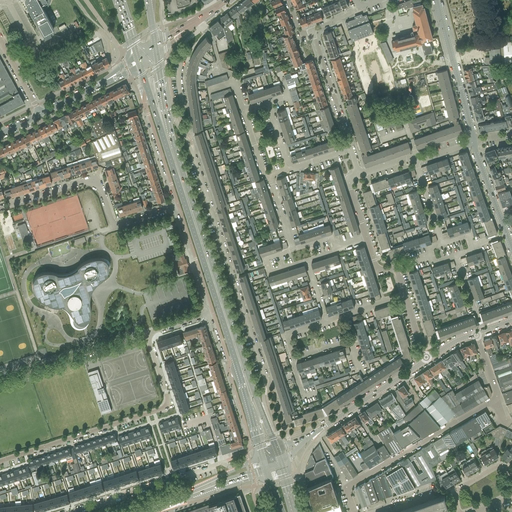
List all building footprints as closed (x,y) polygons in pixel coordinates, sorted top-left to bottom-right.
[(23,0),(24,0),(25,3),(44,37),(50,34),(49,31),(54,29),(44,11),(44,10),(46,9),(47,7),(48,6),(49,4),(50,3),(51,1),(50,0),(23,0)] [(251,0),(244,0),(243,2),(252,14),(255,12),(251,7),(250,6),(254,3),(251,0)] [(345,0),(340,0),(339,1),(342,9),(345,8),(348,6),(345,0)] [(410,0),(390,8),(391,11),(403,6),(404,9),(413,7),(414,10),(413,10),(416,24),(413,25),(414,29),(417,28),(419,33),(411,35),(411,34),(410,34),(407,35),(406,36),(394,39),(394,40),(392,41),(394,49),(397,49),(397,51),(401,50),(401,49),(421,43),(424,54),(433,51),(430,39),(432,38),(428,24),(424,7),(423,7),(422,4),(421,4),(420,0),(419,0),(413,2),(412,0),(410,0)] [(336,2),(333,3),(337,11),(340,10),(342,9),(339,1),(336,2)] [(239,4),(236,6),(241,13),(243,12),(244,13),(244,14),(246,12),(249,16),(249,17),(252,17),(252,14),(243,2),(239,4)] [(333,3),(328,6),(331,14),(334,13),(334,12),(337,11),(333,3)] [(274,12),(275,15),(285,11),(283,5),(275,9),(276,12),(274,12)] [(331,14),(328,6),(322,8),(326,16),(329,14),(329,15),(331,14)] [(230,11),(229,12),(232,16),(234,18),(236,17),(240,14),(240,13),(235,7),(230,11)] [(316,8),(314,9),(318,21),(320,20),(321,20),(322,20),(322,19),(323,19),(322,17),(325,16),(322,10),(317,12),(316,8)] [(309,11),(313,23),(318,21),(314,9),(309,11)] [(278,17),(279,20),(288,16),(285,11),(275,15),(276,18),(278,17)] [(304,12),(308,25),(313,23),(309,11),(304,13),(304,12)] [(308,25),(304,12),(301,13),(302,17),(299,18),(302,27),(308,25)] [(218,20),(223,27),(225,35),(227,40),(232,36),(231,33),(228,28),(234,23),(232,20),(232,19),(231,17),(228,13),(227,13),(221,18),(218,20)] [(345,22),(348,30),(352,41),(373,33),(366,14),(362,16),(362,14),(356,16),(357,18),(345,22)] [(278,23),(279,26),(290,22),(288,17),(288,16),(279,20),(280,22),(278,23)] [(218,20),(209,27),(219,40),(225,35),(223,27),(218,20)] [(282,28),(283,30),(292,27),(290,22),(279,26),(280,28),(282,28)] [(283,36),(292,33),(294,33),(292,27),(283,30),(284,33),(282,33),(283,36)] [(323,38),(324,41),(333,38),(331,32),(323,35),(324,38),(323,38)] [(292,33),(283,36),(280,38),(280,40),(281,43),(293,38),(292,36),(292,33)] [(210,46),(212,44),(206,37),(203,40),(202,39),(200,41),(201,42),(199,45),(206,50),(209,47),(210,46)] [(293,38),(281,43),(283,48),(284,47),(295,43),(295,41),(294,41),(293,38)] [(325,43),(327,46),(335,43),(333,38),(324,41),(325,43)] [(95,43),(93,45),(95,50),(97,53),(100,51),(100,52),(103,50),(101,40),(95,43)] [(511,65),(511,40),(501,42),(504,66),(511,65)] [(284,50),(285,53),(297,48),(296,46),(296,45),(295,43),(284,47),(285,50),(284,50)] [(327,50),(328,52),(337,49),(335,43),(327,46),(328,49),(327,50)] [(391,57),(385,44),(381,46),(387,59),(391,57)] [(93,45),(88,47),(93,55),(97,53),(93,45)] [(205,52),(206,50),(199,45),(196,48),(195,48),(194,49),(195,50),(193,53),(201,57),(204,54),(205,52)] [(289,54),(290,56),(299,53),(298,51),(297,48),(285,53),(286,55),(289,54)] [(337,49),(328,52),(329,54),(331,58),(331,57),(332,60),(343,56),(351,53),(350,50),(342,53),(338,54),(337,49)] [(487,58),(485,58),(485,64),(487,64),(490,64),(500,64),(499,49),(489,49),(490,58),(487,58)] [(225,60),(232,58),(230,50),(218,54),(220,61),(225,60)] [(200,60),(201,57),(193,53),(191,57),(190,57),(190,58),(191,59),(189,63),(198,65),(200,61),(200,60)] [(287,60),(288,62),(300,58),(299,56),(300,55),(299,53),(290,56),(291,59),(287,60)] [(333,65),(342,63),(341,60),(344,58),(343,56),(332,60),(331,60),(332,62),(332,63),(332,65),(333,65)] [(103,58),(100,59),(105,68),(110,65),(106,57),(103,59),(103,58)] [(300,64),(301,63),(303,63),(302,60),(301,60),(300,58),(288,62),(289,65),(293,64),(294,66),(300,64)] [(0,115),(24,102),(0,59),(0,115)] [(100,70),(95,59),(90,62),(95,72),(100,70)] [(99,61),(96,62),(100,70),(105,68),(100,59),(98,60),(99,61)] [(303,63),(298,64),(298,65),(300,64),(301,69),(300,69),(300,70),(302,69),(314,65),(314,64),(314,62),(313,62),(312,59),(305,62),(303,63)] [(85,62),(82,63),(83,63),(88,75),(90,74),(91,75),(94,73),(92,69),(90,65),(87,67),(86,64),(85,62)] [(83,69),(80,71),(84,78),(87,77),(87,76),(88,75),(83,63),(82,63),(80,64),(81,67),(83,69)] [(197,68),(198,65),(189,63),(188,67),(187,67),(187,68),(188,69),(187,73),(196,74),(197,70),(197,68)] [(334,68),(335,71),(347,67),(346,64),(342,65),(342,63),(333,65),(333,66),(333,68),(334,68)] [(302,69),(303,72),(302,72),(302,75),(308,73),(316,71),(315,68),(315,67),(315,66),(314,66),(314,65),(302,69)] [(337,76),(345,73),(344,70),(348,69),(347,67),(335,71),(336,73),(335,74),(336,76),(337,76)] [(464,70),(463,70),(465,76),(473,74),(472,70),(475,70),(474,68),(474,67),(471,68),(468,69),(464,70)] [(74,68),(72,69),(78,80),(80,79),(80,80),(84,78),(80,71),(77,72),(75,73),(74,70),(75,70),(74,68)] [(73,74),(69,76),(73,84),(76,82),(76,81),(78,80),(72,69),(70,70),(71,72),(72,71),(73,74)] [(437,122),(449,119),(456,117),(459,117),(447,70),(435,73),(436,75),(439,74),(440,79),(439,79),(439,82),(441,82),(442,88),(441,89),(442,91),(443,91),(445,98),(443,98),(444,101),(446,100),(447,107),(445,108),(444,108),(445,110),(448,110),(450,116),(448,116),(448,117),(446,118),(443,119),(438,120),(436,120),(437,122)] [(305,77),(306,80),(318,76),(317,74),(317,73),(317,71),(316,71),(308,73),(308,76),(305,77)] [(63,73),(61,74),(67,86),(69,85),(69,86),(73,84),(69,76),(68,74),(64,75),(63,73)] [(196,76),(196,74),(187,73),(187,77),(186,77),(186,79),(187,79),(187,83),(196,82),(196,78),(196,76)] [(338,79),(338,82),(350,78),(349,75),(346,76),(345,73),(337,76),(337,77),(336,77),(337,79),(338,79)] [(473,74),(465,76),(466,82),(471,80),(474,79),(477,79),(476,76),(476,74),(476,73),(473,74)] [(67,86),(61,74),(59,75),(60,77),(61,77),(62,80),(58,82),(62,89),(66,88),(65,87),(67,86)] [(308,85),(319,82),(319,81),(320,80),(319,78),(318,78),(318,76),(306,80),(307,82),(310,81),(311,84),(308,85)] [(291,79),(286,81),(287,86),(293,84),(295,83),(294,78),(291,79)] [(340,87),(349,84),(348,81),(351,80),(350,78),(338,82),(339,84),(339,85),(339,86),(340,87)] [(471,81),(466,83),(468,89),(480,86),(479,82),(478,82),(478,80),(474,81),(471,81)] [(196,84),(196,82),(187,83),(187,87),(186,87),(186,89),(187,89),(188,93),(197,91),(197,86),(196,84)] [(312,87),(313,90),(321,87),(319,82),(308,85),(309,88),(312,87)] [(293,84),(287,86),(289,91),(296,89),(295,86),(296,86),(295,83),(293,84)] [(480,86),(468,89),(470,95),(494,88),(493,83),(480,86)] [(125,84),(119,87),(123,94),(124,96),(126,99),(129,97),(127,94),(129,93),(125,84)] [(341,90),(342,93),(354,89),(353,86),(350,87),(349,84),(340,87),(340,88),(341,90)] [(505,86),(501,88),(504,97),(505,97),(508,106),(508,107),(511,105),(511,104),(509,95),(505,87),(505,86)] [(119,87),(114,89),(120,101),(122,99),(121,98),(124,96),(123,94),(119,87)] [(310,94),(311,96),(323,93),(321,87),(313,90),(314,92),(310,94)] [(114,89),(109,92),(113,100),(115,98),(117,102),(120,101),(114,89)] [(354,89),(342,93),(343,95),(343,96),(343,97),(344,97),(344,98),(352,95),(351,92),(355,91),(354,89)] [(198,94),(197,91),(188,93),(189,97),(187,97),(188,98),(189,98),(189,102),(199,101),(198,96),(198,94)] [(109,92),(104,95),(108,103),(108,104),(110,107),(112,105),(111,103),(114,102),(113,100),(109,92)] [(256,101),(253,93),(248,95),(251,103),(256,101)] [(316,98),(317,101),(325,98),(325,97),(324,95),(323,93),(311,96),(312,99),(316,98)] [(104,95),(98,97),(104,109),(107,108),(106,106),(108,104),(108,103),(104,95)] [(346,103),(346,105),(356,102),(357,101),(355,96),(352,97),(347,99),(349,104),(348,104),(347,103),(346,103)] [(99,111),(104,109),(98,97),(93,100),(99,111)] [(317,101),(313,102),(314,105),(316,110),(320,109),(328,107),(326,103),(327,103),(326,101),(325,98),(317,101)] [(485,99),(472,103),(473,109),(478,107),(481,106),(480,102),(481,102),(481,103),(486,102),(485,99)] [(88,103),(86,104),(89,108),(91,112),(93,111),(93,112),(96,111),(97,113),(97,114),(100,113),(99,112),(99,111),(93,100),(88,103)] [(200,110),(199,101),(189,102),(190,106),(189,106),(189,108),(190,108),(191,112),(200,110)] [(356,102),(346,105),(349,114),(352,123),(355,132),(358,141),(361,151),(371,148),(380,145),(378,138),(376,139),(377,143),(373,145),(370,146),(370,145),(369,146),(367,141),(368,141),(368,138),(366,138),(364,132),(365,132),(364,129),(363,129),(361,123),(364,122),(363,119),(360,120),(358,114),(361,113),(360,110),(357,111),(355,105),(357,104),(356,102)] [(86,104),(81,106),(86,117),(91,115),(90,112),(91,112),(89,108),(86,104)] [(505,104),(502,105),(506,120),(508,127),(511,125),(508,107),(508,106),(505,107),(505,104)] [(227,107),(225,108),(226,113),(229,112),(237,110),(235,105),(227,107)] [(81,106),(75,109),(80,117),(81,121),(84,119),(87,118),(86,117),(81,106)] [(474,110),(475,115),(483,113),(482,110),(487,109),(486,106),(474,110)] [(320,109),(321,115),(330,112),(329,111),(330,111),(329,108),(328,108),(328,107),(320,109)] [(70,112),(76,123),(82,121),(80,117),(75,109),(70,112)] [(128,118),(137,116),(137,115),(136,113),(135,110),(121,114),(122,117),(128,116),(129,118),(128,118)] [(201,120),(200,110),(191,112),(191,116),(190,116),(190,117),(192,117),(192,121),(201,120)] [(70,112),(64,115),(68,122),(70,126),(73,125),(76,123),(70,112)] [(321,115),(318,116),(318,117),(320,121),(323,120),(331,117),(331,116),(331,113),(330,114),(330,112),(321,115)] [(433,112),(407,121),(411,132),(418,130),(417,124),(426,122),(427,126),(436,124),(433,112)] [(59,118),(65,129),(67,128),(68,128),(66,125),(65,123),(67,122),(68,122),(64,115),(59,118)] [(125,120),(127,125),(138,121),(139,120),(138,119),(137,116),(128,118),(125,120)] [(399,116),(388,120),(390,127),(401,124),(399,116)] [(323,120),(320,121),(321,126),(322,126),(325,125),(333,122),(333,121),(332,118),(332,119),(331,117),(323,120)] [(416,139),(414,140),(417,149),(463,133),(460,123),(458,124),(458,122),(458,121),(458,120),(457,120),(456,119),(456,117),(454,118),(449,119),(449,121),(452,120),(453,122),(455,127),(453,127),(453,126),(452,125),(449,126),(450,127),(450,128),(444,130),(444,129),(443,128),(440,129),(441,130),(441,131),(435,134),(434,132),(434,131),(431,132),(432,133),(432,135),(426,137),(425,135),(425,134),(422,135),(423,136),(423,138),(417,140),(416,139)] [(53,121),(57,129),(58,130),(61,137),(64,135),(63,132),(62,132),(60,127),(62,126),(63,126),(61,123),(59,118),(53,121)] [(102,118),(95,122),(102,134),(109,131),(107,127),(102,118)] [(193,125),(192,125),(192,127),(193,127),(194,131),(203,129),(202,125),(204,124),(204,123),(209,123),(209,124),(212,124),(211,118),(209,119),(207,119),(203,120),(201,120),(192,121),(193,125)] [(288,120),(280,122),(282,128),(290,125),(293,124),(291,119),(288,120)] [(240,120),(232,123),(229,124),(231,129),(234,128),(242,125),(240,120)] [(381,120),(375,122),(378,131),(383,129),(381,120)] [(483,124),(478,125),(478,127),(479,132),(504,127),(503,120),(493,122),(493,121),(490,121),(490,122),(483,124)] [(51,123),(48,124),(53,132),(58,130),(57,129),(53,121),(51,122),(51,123)] [(127,125),(128,130),(140,127),(140,126),(140,124),(139,124),(138,121),(127,125)] [(94,124),(91,126),(92,128),(97,137),(102,134),(95,122),(93,123),(94,124)] [(321,126),(320,126),(321,128),(323,128),(324,131),(330,129),(335,128),(334,126),(335,126),(334,124),(333,124),(333,122),(325,125),(322,126),(321,126)] [(45,125),(43,126),(47,135),(53,132),(48,124),(46,125),(45,125)] [(40,128),(38,129),(45,142),(45,143),(50,140),(47,135),(43,126),(40,127),(40,128)] [(140,127),(128,130),(129,133),(131,133),(132,135),(134,135),(142,132),(142,131),(142,129),(141,129),(140,127)] [(35,130),(33,131),(37,140),(39,143),(41,141),(42,143),(45,142),(38,129),(36,131),(35,130)] [(291,130),(283,133),(285,138),(293,135),(296,134),(295,129),(294,129),(291,130)] [(90,142),(95,158),(97,164),(123,156),(114,130),(90,142)] [(30,133),(28,135),(32,143),(33,145),(39,143),(37,140),(33,131),(30,133)] [(207,140),(203,131),(195,134),(196,138),(195,138),(195,140),(197,140),(198,143),(207,140)] [(134,135),(132,135),(133,140),(134,140),(134,141),(144,138),(142,132),(134,135)] [(236,135),(238,140),(246,137),(244,132),(236,135)] [(24,136),(21,137),(25,146),(31,144),(32,143),(28,135),(24,136)] [(293,135),(285,138),(287,144),(295,141),(293,135)] [(19,139),(16,140),(22,151),(24,150),(23,147),(25,146),(21,137),(19,138),(19,139)] [(132,142),(131,142),(132,145),(137,144),(138,146),(146,143),(144,138),(134,141),(132,142)] [(13,141),(11,142),(15,151),(18,150),(19,152),(22,151),(16,140),(14,141),(13,141)] [(210,149),(207,140),(198,143),(199,147),(198,147),(198,149),(199,149),(201,152),(210,149)] [(8,144),(6,145),(11,156),(14,154),(12,152),(15,151),(11,142),(8,143),(8,144)] [(371,148),(361,151),(362,153),(361,154),(361,155),(362,155),(362,156),(363,156),(363,157),(362,158),(365,167),(411,151),(408,142),(408,143),(401,145),(400,142),(398,143),(399,146),(392,149),(392,147),(389,148),(390,150),(383,152),(383,150),(380,151),(380,153),(374,155),(373,151),(370,152),(371,156),(368,157),(366,153),(367,152),(366,151),(371,149),(371,148)] [(75,149),(73,143),(66,146),(69,151),(75,149)] [(135,149),(136,152),(147,149),(147,146),(147,145),(146,144),(146,143),(138,146),(138,148),(135,149)] [(3,146),(0,147),(4,155),(5,156),(7,155),(8,157),(11,156),(6,145),(4,146),(3,146)] [(310,145),(305,146),(306,149),(309,158),(314,156),(311,148),(310,145)] [(294,149),(296,153),(298,161),(303,159),(301,151),(300,147),(294,149)] [(507,162),(504,147),(497,149),(498,158),(502,157),(503,162),(507,162)] [(137,155),(137,158),(149,154),(149,153),(149,151),(148,151),(147,149),(136,152),(137,155)] [(212,159),(210,149),(201,152),(202,156),(201,156),(201,158),(202,158),(204,161),(212,159)] [(485,153),(484,154),(489,167),(494,166),(495,166),(496,166),(495,164),(499,163),(498,159),(497,158),(494,149),(485,153)] [(458,155),(460,160),(468,157),(466,152),(458,155)] [(137,158),(139,163),(151,160),(150,157),(150,156),(150,155),(149,155),(149,154),(137,158)] [(460,160),(462,165),(470,162),(468,157),(460,160)] [(95,158),(89,160),(92,168),(98,166),(97,164),(95,158)] [(447,158),(442,160),(445,169),(445,171),(451,169),(447,158)] [(215,168),(212,159),(204,161),(205,165),(204,166),(204,167),(205,167),(207,171),(215,168)] [(89,160),(83,161),(86,170),(92,168),(89,160)] [(151,160),(139,163),(140,166),(141,169),(145,167),(153,165),(152,162),(152,161),(152,160),(151,160)] [(77,161),(71,163),(75,174),(81,172),(78,163),(77,161)] [(83,161),(78,163),(81,172),(86,170),(83,161)] [(462,165),(463,170),(472,167),(470,162),(462,165)] [(67,167),(69,175),(75,174),(71,163),(66,164),(67,167)] [(254,163),(246,166),(241,167),(243,172),(248,171),(256,168),(254,163)] [(427,168),(428,171),(429,174),(434,172),(432,164),(426,166),(427,168)] [(145,170),(139,172),(140,175),(143,174),(154,171),(154,168),(154,167),(154,166),(153,166),(153,165),(145,167),(145,170)] [(330,171),(331,174),(340,172),(338,166),(328,170),(329,172),(330,171)] [(494,166),(489,167),(493,177),(504,173),(503,170),(503,169),(497,172),(495,166),(494,166)] [(67,167),(61,169),(64,177),(69,175),(67,167)] [(104,170),(106,175),(115,173),(113,167),(107,169),(104,170)] [(463,170),(460,171),(462,176),(465,175),(474,172),(472,167),(463,170)] [(218,177),(215,168),(207,171),(208,174),(207,175),(207,176),(208,176),(210,180),(218,177)] [(61,169),(55,171),(58,179),(64,177),(61,169)] [(58,179),(55,171),(50,172),(53,181),(58,179)] [(409,175),(408,172),(403,174),(406,182),(407,184),(412,183),(410,177),(409,175)] [(465,175),(467,180),(475,177),(474,172),(465,175)] [(106,175),(108,181),(117,178),(115,173),(106,175)] [(257,173),(249,176),(251,181),(259,179),(257,173)] [(300,173),(300,179),(303,180),(306,180),(306,183),(305,191),(308,190),(309,183),(309,173),(300,173)] [(309,173),(309,183),(312,183),(312,180),(315,180),(315,179),(318,179),(318,174),(317,173),(309,173)] [(403,174),(398,175),(401,184),(406,182),(403,174)] [(49,175),(43,177),(46,186),(51,184),(49,175)] [(398,175),(393,177),(396,186),(401,184),(398,175)] [(493,178),(496,185),(504,182),(505,182),(508,181),(508,180),(507,177),(505,177),(504,175),(493,178)] [(146,179),(147,185),(158,182),(156,176),(148,178),(146,179)] [(276,179),(278,184),(286,182),(289,181),(288,176),(276,179)] [(43,177),(38,179),(40,187),(46,186),(43,177)] [(221,186),(218,177),(210,180),(211,183),(210,184),(210,186),(211,185),(213,189),(221,186)] [(372,189),(363,192),(368,208),(370,207),(369,207),(376,205),(373,195),(375,194),(376,193),(375,191),(383,188),(385,187),(390,186),(388,179),(387,177),(370,183),(372,189)] [(393,177),(388,179),(391,187),(396,186),(393,177)] [(467,180),(469,185),(477,182),(475,177),(467,180)] [(108,181),(110,187),(119,184),(117,178),(108,181)] [(38,179),(32,181),(35,189),(40,187),(38,179)] [(263,179),(251,183),(253,188),(257,187),(265,184),(263,179)] [(32,181),(26,182),(29,191),(35,189),(32,181)] [(22,182),(20,183),(21,184),(21,185),(23,193),(29,191),(26,182),(23,184),(22,182)] [(152,190),(153,190),(160,188),(160,187),(160,186),(160,185),(159,185),(158,182),(147,185),(148,188),(151,187),(152,190)] [(469,185),(471,190),(479,188),(477,182),(469,185)] [(504,182),(496,185),(495,185),(497,191),(505,188),(503,183),(504,183),(505,182),(504,182)] [(21,184),(15,186),(18,195),(23,193),(21,184)] [(119,184),(110,187),(112,192),(117,191),(120,190),(119,184)] [(15,186),(9,188),(12,197),(18,195),(15,186)] [(224,195),(221,186),(213,189),(214,193),(213,193),(213,195),(214,194),(215,198),(224,195)] [(12,197),(9,188),(4,190),(5,194),(6,198),(12,197)] [(153,190),(155,196),(162,194),(161,191),(161,190),(161,189),(160,189),(160,188),(153,190)] [(479,188),(471,190),(472,196),(481,193),(479,188)] [(259,192),(255,193),(256,199),(260,197),(268,195),(267,190),(259,192)] [(505,191),(498,193),(500,200),(511,196),(511,195),(511,194),(511,193),(510,190),(505,191)] [(408,193),(410,199),(418,196),(417,191),(408,193)] [(386,195),(389,202),(392,201),(393,204),(394,203),(391,193),(386,195)] [(440,195),(431,197),(433,203),(441,200),(445,199),(444,193),(440,195)] [(481,193),(472,196),(474,201),(483,198),(481,193)] [(149,201),(156,199),(157,203),(164,200),(164,199),(164,197),(163,197),(162,194),(155,196),(148,198),(149,201)] [(227,204),(224,195),(215,198),(217,202),(216,202),(216,204),(217,204),(218,207),(227,204)] [(511,196),(500,200),(502,206),(502,207),(511,203),(511,196)] [(25,210),(36,246),(73,236),(70,235),(79,233),(80,224),(82,224),(85,224),(79,202),(74,201),(73,199),(79,198),(70,197),(68,198),(66,197),(25,209),(25,210)] [(474,201),(476,206),(484,203),(483,198),(474,201)] [(140,200),(134,202),(137,210),(142,208),(140,200)] [(134,202),(128,204),(131,212),(137,210),(134,202)] [(476,206),(478,211),(486,208),(484,203),(476,206)] [(128,204),(123,206),(125,214),(131,212),(128,204)] [(218,207),(216,207),(218,212),(227,209),(229,209),(228,204),(227,204),(218,207)] [(376,205),(369,207),(370,207),(371,212),(379,210),(378,204),(376,205)] [(439,206),(435,208),(436,213),(445,210),(448,209),(446,204),(443,205),(439,206)] [(125,214),(123,206),(117,208),(119,216),(125,214)] [(478,211),(480,216),(488,213),(486,208),(478,211)] [(445,210),(436,213),(438,218),(446,215),(445,210)] [(415,214),(412,215),(413,220),(425,216),(423,211),(415,214)] [(345,216),(342,216),(343,222),(346,221),(355,218),(353,213),(345,216)] [(480,216),(477,217),(479,222),(482,221),(483,221),(490,218),(488,213),(480,216)] [(425,216),(413,220),(415,226),(425,222),(427,222),(425,216)] [(230,218),(221,221),(222,226),(231,223),(235,222),(234,217),(230,218)] [(497,233),(491,217),(490,218),(483,221),(485,226),(484,226),(485,226),(488,234),(487,235),(488,235),(485,236),(486,238),(495,235),(495,234),(497,233)] [(298,218),(290,220),(292,226),(300,223),(298,218)] [(17,226),(18,228),(23,242),(30,239),(25,223),(17,226)] [(447,232),(448,234),(449,237),(455,235),(452,227),(447,229),(447,232)] [(225,235),(227,240),(236,237),(239,236),(238,231),(234,232),(225,235)] [(385,231),(376,233),(382,250),(387,249),(390,258),(406,253),(403,243),(403,245),(393,248),(392,246),(391,246),(390,246),(385,231)] [(429,235),(423,236),(426,245),(431,243),(431,240),(430,237),(429,235)] [(84,236),(74,239),(76,244),(86,241),(85,238),(84,236)] [(236,237),(227,240),(228,244),(237,241),(240,240),(239,236),(236,237)] [(496,254),(497,258),(497,259),(504,256),(506,256),(500,240),(498,241),(497,240),(488,243),(489,245),(492,244),(494,248),(492,249),(493,249),(494,249),(495,253),(494,254),(496,254)] [(183,253),(173,256),(175,262),(177,269),(179,275),(189,272),(187,266),(188,265),(186,259),(185,259),(183,253)] [(337,255),(332,257),(335,265),(336,268),(341,267),(340,263),(337,255)] [(467,260),(468,263),(468,265),(474,264),(471,255),(466,257),(467,260)] [(497,258),(493,260),(495,265),(498,264),(506,261),(504,256),(497,259),(497,258)] [(332,257),(327,258),(330,269),(331,270),(336,268),(335,265),(332,257)] [(357,266),(360,265),(369,262),(367,257),(359,260),(355,261),(357,266)] [(32,282),(32,283),(32,284),(32,285),(32,286),(32,287),(32,288),(32,289),(32,290),(33,291),(33,292),(34,293),(36,296),(37,297),(38,298),(39,299),(40,300),(41,301),(42,301),(42,302),(44,303),(46,304),(48,304),(49,305),(50,305),(51,306),(53,306),(54,306),(57,306),(58,307),(59,307),(60,307),(61,308),(63,309),(64,310),(65,310),(65,311),(66,312),(67,313),(68,314),(68,315),(69,316),(69,317),(69,318),(70,319),(70,320),(70,321),(70,322),(70,323),(71,324),(71,325),(72,326),(73,327),(73,328),(74,328),(75,328),(75,329),(77,329),(78,330),(79,330),(80,329),(81,329),(82,329),(83,329),(83,328),(84,328),(85,328),(85,327),(86,326),(87,325),(88,324),(88,323),(88,321),(89,320),(89,318),(89,317),(89,315),(90,314),(90,313),(90,310),(90,308),(89,302),(89,301),(89,300),(89,299),(89,297),(89,296),(89,295),(89,294),(89,293),(89,292),(90,291),(90,290),(91,289),(91,288),(92,288),(93,286),(93,285),(94,285),(95,284),(96,283),(97,282),(97,281),(98,281),(99,281),(100,281),(101,280),(102,279),(103,278),(104,277),(105,276),(105,275),(106,274),(107,272),(108,271),(108,269),(109,268),(109,267),(109,266),(110,265),(110,264),(109,264),(109,263),(109,262),(108,261),(108,260),(107,260),(106,259),(104,259),(103,258),(102,258),(101,258),(99,258),(98,258),(96,258),(95,258),(92,259),(91,259),(89,259),(88,260),(87,260),(85,261),(83,262),(82,263),(81,264),(79,265),(78,266),(77,267),(76,268),(75,269),(74,270),(72,271),(71,271),(71,272),(69,272),(67,273),(65,273),(63,274),(61,274),(59,274),(58,274),(57,273),(55,273),(53,272),(52,272),(51,272),(49,272),(47,272),(45,272),(44,272),(43,272),(42,273),(41,273),(40,273),(38,274),(37,275),(36,275),(36,276),(35,277),(34,278),(34,279),(33,279),(33,280),(33,281),(32,282)] [(327,258),(322,260),(324,268),(325,271),(330,269),(327,258)] [(498,264),(500,269),(508,266),(506,261),(498,264)] [(245,264),(236,267),(237,272),(249,268),(247,263),(245,264)] [(448,263),(443,265),(445,273),(451,271),(450,268),(449,266),(448,263)] [(304,266),(299,267),(302,275),(307,274),(304,266)] [(500,269),(498,270),(500,275),(502,274),(510,271),(508,266),(500,269)] [(362,270),(359,271),(361,276),(364,275),(372,272),(370,267),(362,270)] [(409,273),(410,278),(419,276),(422,275),(420,269),(414,271),(412,272),(409,273)] [(502,274),(504,279),(511,276),(510,271),(502,274)] [(250,272),(239,276),(240,281),(249,278),(252,277),(250,272)] [(468,279),(470,284),(478,282),(476,276),(468,279)] [(320,283),(322,289),(330,286),(329,281),(320,283)] [(470,284),(471,290),(480,287),(478,282),(470,284)] [(448,286),(446,287),(448,292),(450,291),(458,289),(456,283),(455,284),(448,286)] [(330,286),(322,289),(324,294),(330,292),(332,291),(336,290),(334,285),(330,286)] [(299,293),(300,295),(310,292),(308,286),(300,289),(301,292),(299,293)] [(471,290),(473,295),(481,292),(480,287),(471,290)] [(373,295),(376,294),(379,293),(377,288),(369,290),(370,296),(373,295)] [(450,291),(452,297),(460,294),(458,289),(450,291)] [(300,295),(297,296),(298,298),(301,298),(302,297),(303,301),(312,298),(310,292),(300,295)] [(481,292),(473,295),(475,300),(483,297),(481,292)] [(452,297),(454,302),(462,299),(460,294),(452,297)] [(255,296),(246,299),(248,304),(256,301),(260,300),(258,295),(255,296)] [(462,299),(454,302),(456,307),(464,304),(462,299)] [(511,299),(511,300),(511,301),(511,303),(506,304),(506,303),(506,304),(501,306),(501,305),(500,305),(501,306),(496,308),(496,307),(495,307),(496,308),(491,310),(491,309),(490,309),(491,310),(486,312),(485,310),(485,311),(486,312),(481,313),(480,310),(478,311),(482,322),(511,311),(511,299)] [(340,300),(335,301),(336,304),(339,312),(344,311),(341,302),(340,300)] [(390,320),(391,319),(394,318),(394,317),(390,305),(385,307),(386,311),(381,313),(382,317),(387,315),(389,319),(390,320)] [(466,310),(464,305),(445,312),(447,316),(466,310)] [(334,314),(331,306),(326,307),(328,316),(334,314)] [(379,318),(382,317),(381,313),(386,311),(385,307),(374,310),(377,321),(380,320),(379,318)] [(319,310),(313,311),(316,320),(321,318),(319,310)] [(434,328),(436,333),(437,332),(439,338),(478,324),(473,313),(471,313),(472,317),(438,329),(437,327),(436,327),(434,328)] [(401,350),(408,348),(410,347),(400,316),(398,317),(398,315),(394,317),(394,318),(391,319),(401,350)] [(427,336),(436,333),(434,328),(431,317),(432,317),(422,320),(427,336)] [(363,326),(355,328),(357,334),(365,331),(369,330),(369,329),(367,325),(363,326)] [(197,336),(200,335),(207,333),(205,326),(184,332),(186,339),(197,336)] [(386,330),(381,332),(388,352),(393,351),(386,330)] [(207,333),(200,335),(197,336),(199,341),(201,340),(209,338),(207,333)] [(499,335),(502,344),(501,344),(502,348),(506,347),(505,343),(508,341),(504,333),(499,335)] [(180,334),(174,336),(177,345),(182,343),(180,334)] [(497,335),(491,337),(494,346),(495,349),(496,351),(499,350),(498,348),(497,345),(500,344),(497,335)] [(174,336),(168,338),(171,346),(177,345),(174,336)] [(271,340),(270,336),(268,337),(261,340),(263,344),(261,344),(262,346),(263,345),(264,349),(273,346),(272,342),(271,340)] [(491,337),(483,340),(484,342),(488,354),(488,353),(492,352),(490,347),(494,346),(491,337)] [(168,338),(163,339),(166,348),(171,346),(168,338)] [(201,340),(203,346),(211,343),(209,338),(201,340)] [(163,339),(157,341),(160,350),(166,348),(163,339)] [(368,341),(360,344),(362,349),(370,346),(373,345),(371,340),(368,341)] [(202,352),(205,351),(212,349),(211,343),(203,346),(200,347),(202,352)] [(474,344),(468,346),(471,353),(470,353),(471,354),(471,355),(473,359),(476,358),(474,354),(474,353),(477,352),(474,346),(474,344)] [(273,346),(264,349),(266,353),(264,353),(265,355),(266,355),(267,358),(276,355),(275,351),(274,349),(273,346)] [(471,355),(470,353),(467,346),(460,349),(466,361),(469,360),(467,355),(470,354),(471,355)] [(46,348),(37,350),(41,361),(46,360),(45,357),(47,357),(49,356),(46,348)] [(408,348),(401,350),(403,355),(368,378),(366,376),(364,377),(362,378),(359,373),(358,374),(362,381),(323,407),(327,414),(370,387),(412,360),(408,348)] [(205,351),(206,357),(214,354),(212,349),(205,351)] [(458,350),(453,353),(464,370),(467,368),(461,360),(463,358),(458,350)] [(492,354),(489,355),(490,360),(498,381),(511,375),(511,365),(509,358),(506,359),(500,361),(499,358),(497,353),(493,355),(492,354)] [(214,354),(206,357),(208,362),(216,360),(214,354)] [(447,357),(455,369),(461,377),(463,376),(458,368),(457,368),(456,366),(459,364),(457,362),(458,361),(452,354),(447,357)] [(277,358),(276,355),(267,358),(268,362),(267,362),(268,364),(269,364),(270,367),(279,365),(278,360),(277,358)] [(447,357),(442,360),(447,368),(450,366),(452,368),(453,370),(455,369),(447,357)] [(312,359),(306,361),(310,373),(311,374),(316,372),(314,367),(312,359)] [(173,360),(164,363),(166,369),(175,366),(173,360)] [(304,371),(305,374),(310,373),(306,361),(301,362),(304,371)] [(441,361),(435,365),(440,371),(443,376),(446,374),(450,382),(453,380),(454,380),(453,379),(449,372),(441,361)] [(299,372),(304,371),(301,362),(296,364),(299,372)] [(280,367),(279,365),(270,367),(271,371),(270,372),(271,373),(272,373),(273,377),(282,374),(281,369),(280,367)] [(435,365),(429,369),(437,380),(443,390),(444,390),(446,394),(452,390),(449,386),(446,389),(446,388),(439,378),(437,374),(436,374),(440,371),(435,365)] [(175,366),(166,369),(168,374),(177,371),(175,366)] [(112,411),(98,369),(88,372),(101,414),(112,411)] [(424,372),(422,373),(430,385),(432,387),(434,385),(433,383),(430,378),(433,377),(428,369),(425,371),(424,372)] [(177,371),(168,374),(170,379),(179,377),(177,371)] [(212,375),(214,381),(222,378),(220,372),(212,375)] [(418,376),(414,379),(419,386),(422,384),(424,388),(428,386),(429,388),(430,389),(430,390),(426,392),(426,393),(428,395),(435,390),(434,389),(432,387),(430,385),(422,373),(419,375),(418,376)] [(283,376),(282,374),(273,377),(274,380),(273,381),(274,382),(275,382),(276,386),(285,383),(284,378),(283,376)] [(315,386),(316,389),(349,378),(349,375),(315,386)] [(511,375),(498,381),(502,392),(511,388),(511,375)] [(179,377),(170,379),(172,385),(180,382),(179,377)] [(460,403),(465,411),(490,397),(490,396),(491,396),(491,395),(491,394),(491,393),(489,386),(485,387),(484,387),(485,388),(483,389),(478,380),(459,392),(464,400),(460,403)] [(180,382),(172,385),(173,390),(182,387),(180,382)] [(216,386),(213,387),(215,393),(218,392),(218,391),(225,389),(224,383),(216,386)] [(286,385),(285,383),(276,386),(277,389),(276,390),(277,391),(277,392),(278,391),(279,395),(288,392),(287,387),(286,385)] [(403,385),(395,391),(396,391),(400,398),(401,397),(407,406),(413,402),(411,397),(409,399),(406,395),(408,393),(403,385)] [(182,387),(173,390),(175,396),(184,393),(182,387)] [(511,388),(502,392),(505,402),(511,399),(511,388)] [(422,400),(419,403),(440,426),(452,415),(455,418),(458,415),(441,397),(435,390),(428,395),(422,400)] [(441,397),(458,415),(465,411),(460,403),(464,400),(459,392),(455,394),(452,390),(446,394),(441,397)] [(288,392),(279,395),(280,399),(279,399),(280,401),(280,400),(280,401),(281,400),(282,404),(291,401),(290,397),(289,395),(288,392)] [(184,393),(175,396),(177,401),(186,398),(184,393)] [(391,393),(386,397),(392,407),(402,417),(403,418),(406,416),(398,404),(396,406),(393,402),(396,400),(391,393)] [(386,397),(380,401),(383,405),(384,407),(387,405),(390,410),(395,415),(398,420),(402,417),(392,407),(386,397)] [(186,398),(177,401),(179,407),(187,404),(186,398)] [(223,402),(220,403),(222,409),(231,406),(229,400),(223,402)] [(291,401),(282,404),(283,408),(282,408),(283,410),(284,410),(285,413),(283,413),(286,423),(292,421),(292,420),(291,417),(297,414),(296,411),(293,412),(293,413),(290,414),(289,412),(294,410),(292,406),(292,404),(291,401)] [(377,402),(372,406),(379,417),(382,416),(379,411),(382,410),(377,402)] [(403,418),(402,417),(395,422),(413,442),(440,426),(419,403),(406,416),(403,418)] [(187,404),(179,407),(180,412),(181,412),(189,409),(187,404)] [(222,409),(224,414),(232,411),(231,406),(222,409)] [(372,406),(366,409),(371,417),(372,418),(373,419),(375,417),(376,419),(379,417),(372,406)] [(291,417),(292,420),(294,419),(295,421),(293,422),(294,426),(325,415),(324,412),(323,412),(321,408),(316,409),(315,410),(307,412),(305,413),(303,414),(303,416),(298,417),(297,414),(291,417)] [(224,414),(225,420),(234,417),(232,411),(224,414)] [(365,411),(359,414),(364,422),(367,420),(370,424),(371,424),(372,426),(373,426),(375,425),(371,419),(368,415),(367,415),(365,411)] [(485,411),(475,417),(485,434),(487,433),(496,428),(490,420),(487,414),(485,411)] [(178,417),(171,419),(175,429),(181,427),(178,417)] [(227,425),(236,422),(234,417),(225,420),(227,425)] [(355,417),(351,419),(356,427),(357,429),(361,426),(355,417)] [(475,417),(449,432),(460,450),(485,434),(475,417)] [(171,419),(165,421),(169,431),(175,429),(171,419)] [(351,419),(347,422),(354,434),(357,432),(354,428),(356,427),(351,419)] [(165,421),(159,423),(162,433),(169,431),(165,421)] [(227,425),(229,430),(238,428),(236,422),(227,425)] [(347,422),(343,425),(347,432),(349,431),(352,435),(353,436),(353,437),(356,435),(354,434),(347,422)] [(342,425),(336,429),(346,444),(348,443),(349,443),(347,441),(348,441),(345,436),(348,434),(342,425)] [(391,456),(403,448),(389,426),(377,434),(391,456)] [(499,426),(496,428),(487,433),(498,439),(502,440),(504,435),(507,430),(499,426)] [(149,427),(143,429),(146,439),(152,437),(149,427)] [(231,436),(240,433),(238,428),(229,430),(231,436)] [(143,429),(136,431),(140,441),(146,439),(143,429)] [(204,431),(207,440),(213,438),(209,429),(204,431)] [(336,429),(331,432),(337,441),(339,440),(342,444),(343,446),(346,444),(336,429)] [(136,431),(130,433),(134,443),(140,441),(136,431)] [(337,441),(331,432),(327,435),(331,442),(330,442),(334,449),(337,447),(334,443),(337,441)] [(449,432),(442,437),(453,454),(460,450),(449,432)] [(130,433),(124,435),(128,445),(134,443),(130,433)] [(231,436),(233,442),(235,441),(242,439),(240,433),(231,436)] [(115,434),(109,436),(111,443),(117,441),(116,437),(115,434)] [(124,435),(118,437),(121,447),(128,445),(124,435)] [(109,436),(103,437),(105,444),(111,443),(109,436)] [(103,437),(97,439),(100,446),(105,444),(103,437)] [(442,437),(432,443),(442,460),(453,454),(442,437)] [(97,439),(91,441),(94,448),(100,446),(97,439)] [(222,455),(243,448),(242,444),(241,440),(242,440),(242,439),(235,441),(233,442),(226,444),(222,445),(221,444),(219,445),(219,446),(222,455)] [(91,441),(86,443),(88,450),(94,448),(91,441)] [(86,443),(80,445),(82,452),(83,456),(89,454),(88,450),(86,443)] [(432,443),(421,449),(432,466),(442,460),(432,443)] [(306,488),(331,477),(333,476),(319,444),(312,453),(312,455),(310,456),(309,459),(310,461),(309,465),(306,466),(305,469),(306,471),(305,472),(306,488)] [(365,451),(360,454),(366,462),(369,467),(370,468),(384,460),(383,459),(385,458),(390,455),(383,444),(378,447),(376,448),(374,445),(374,444),(369,447),(370,447),(368,449),(365,444),(362,446),(365,451)] [(80,445),(74,447),(75,452),(76,454),(82,452),(80,445)] [(215,446),(209,447),(212,456),(218,454),(215,446)] [(489,448),(486,450),(487,452),(490,456),(492,460),(497,456),(498,456),(495,452),(492,446),(489,448)] [(507,449),(505,451),(502,455),(508,460),(511,455),(511,446),(509,450),(507,449)] [(209,447),(204,449),(207,458),(212,456),(209,447)] [(69,448),(64,450),(66,457),(67,462),(73,461),(72,458),(73,458),(73,459),(76,458),(73,448),(70,449),(69,448)] [(204,449),(198,451),(201,460),(207,458),(204,449)] [(408,457),(400,462),(415,487),(434,480),(436,479),(435,476),(432,466),(421,449),(412,455),(414,459),(415,458),(423,471),(418,474),(411,461),(408,457)] [(64,450),(58,452),(60,459),(66,457),(64,450)] [(482,453),(480,454),(481,456),(483,459),(485,463),(492,460),(490,456),(487,452),(486,450),(485,450),(482,452),(482,453)] [(198,451),(193,453),(196,462),(201,460),(198,451)] [(58,452),(52,454),(54,461),(60,459),(58,452)] [(343,452),(334,458),(339,466),(348,480),(349,480),(352,478),(357,474),(355,470),(348,460),(343,452)] [(193,453),(187,454),(190,463),(196,462),(193,453)] [(52,454),(46,456),(48,463),(49,466),(55,464),(54,461),(53,456),(52,454)] [(187,454),(182,456),(185,465),(190,463),(187,454)] [(46,456),(40,458),(43,465),(48,463),(46,456)] [(182,456),(176,458),(179,467),(185,465),(182,456)] [(40,458),(35,460),(37,467),(43,465),(40,458)] [(176,458),(171,460),(174,469),(179,467),(176,458)] [(473,458),(467,461),(472,470),(473,470),(474,470),(477,468),(478,467),(473,458)] [(37,467),(35,460),(29,462),(31,469),(37,467)] [(472,470),(467,461),(461,465),(466,472),(465,473),(466,475),(470,472),(472,470)] [(366,462),(360,465),(363,470),(369,467),(366,462)] [(400,462),(385,471),(398,493),(415,487),(400,462)] [(161,463),(155,465),(158,474),(163,472),(161,463)] [(155,465),(149,467),(152,476),(158,474),(155,465)] [(28,466),(22,468),(25,478),(31,476),(28,466)] [(149,467),(144,469),(147,478),(152,476),(149,467)] [(22,468),(16,470),(19,480),(25,478),(22,468)] [(447,472),(453,483),(460,479),(455,471),(454,468),(447,472)] [(139,470),(138,470),(141,479),(142,479),(147,478),(144,469),(139,470)] [(16,470),(10,472),(13,482),(19,480),(16,470)] [(136,470),(131,472),(134,481),(139,479),(136,470)] [(32,472),(32,473),(36,485),(39,485),(38,482),(41,480),(38,471),(32,472)] [(356,490),(362,506),(366,505),(384,498),(398,493),(385,471),(355,488),(356,490)] [(10,472),(4,474),(7,484),(13,482),(10,472)] [(131,472),(125,474),(128,483),(134,481),(131,472)] [(435,476),(436,479),(440,488),(445,485),(446,487),(453,483),(447,472),(440,476),(439,474),(435,476)] [(125,474),(120,475),(123,484),(128,483),(125,474)] [(120,475),(114,477),(117,486),(123,484),(120,475)] [(114,477),(109,479),(112,488),(117,486),(114,477)] [(306,488),(314,511),(339,503),(331,477),(306,488)] [(109,479),(103,481),(106,490),(112,488),(109,479)] [(102,481),(96,483),(99,492),(105,490),(102,481)] [(96,483),(91,485),(94,494),(99,492),(96,483)] [(91,485),(85,487),(88,496),(94,494),(91,485)] [(85,487),(80,489),(83,497),(88,496),(85,487)] [(80,489),(74,490),(77,499),(83,497),(80,489)] [(74,490),(69,492),(72,501),(77,499),(74,490)] [(68,494),(62,495),(65,504),(70,502),(68,494)] [(62,495),(56,497),(59,506),(65,504),(62,495)] [(190,511),(245,511),(240,495),(239,495),(223,500),(217,502),(190,511)] [(434,511),(448,507),(444,495),(444,497),(402,511),(434,511)] [(56,497),(51,498),(53,507),(59,506),(56,497)] [(51,498),(45,500),(48,509),(53,507),(51,498)] [(366,505),(367,509),(368,508),(368,510),(386,504),(384,498),(366,505)] [(45,500),(40,502),(42,510),(48,509),(45,500)] [(40,502),(34,503),(36,511),(42,510),(40,502)] [(342,511),(339,503),(314,511),(342,511)]
